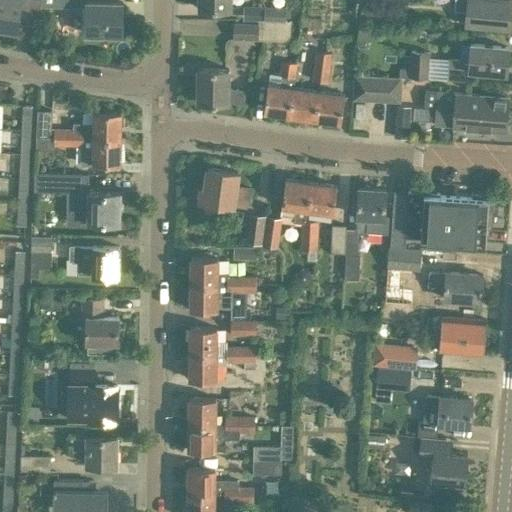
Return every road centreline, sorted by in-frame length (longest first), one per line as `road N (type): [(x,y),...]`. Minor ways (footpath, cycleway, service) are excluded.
road 1 (residential): [(511,162),(190,130),(167,135),(159,155),(152,511)]
road 2 (residential): [(149,77),(126,83),(0,65)]
